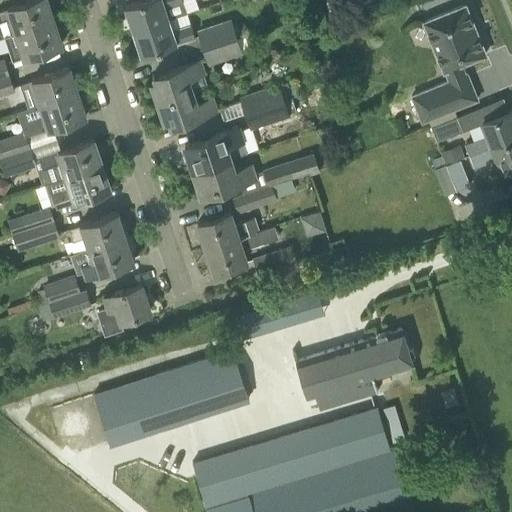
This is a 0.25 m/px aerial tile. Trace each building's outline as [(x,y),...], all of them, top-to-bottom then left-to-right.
[(13,33),(53,19),(46,0),(28,0),(0,9),(0,20),(8,18),(13,33)] [(167,18),(186,12),(181,0),(139,0),(125,5),(133,30),(167,18)] [(454,66),(485,54),(464,4),(422,20),(441,70),(442,70),(446,81),(411,95),(421,121),(455,107),(450,96),(464,90),(454,66)] [(167,18),(133,30),(141,54),(194,37),(190,24),(171,31),(167,18)] [(61,44),(53,19),(13,33),(18,47),(8,51),(11,61),(61,44)] [(204,46),(233,36),(228,20),(198,30),(204,46)] [(233,36),(204,46),(209,62),(239,52),(233,36)] [(207,85),(202,73),(198,61),(154,75),(156,81),(151,83),(157,102),(191,90),(207,85)] [(38,104),(77,91),(69,67),(19,84),(23,96),(34,92),(38,104)] [(7,74),(0,76),(0,93),(12,89),(7,74)] [(278,84),(240,97),(241,101),(245,111),(283,99),(278,84)] [(195,103),(191,90),(157,102),(163,120),(168,119),(170,125),(215,110),(211,98),(195,103)] [(30,120),(35,133),(86,116),(77,91),(38,104),(42,116),(30,120)] [(283,99),(245,111),(250,127),(288,114),(283,99)] [(483,149),(511,137),(511,111),(511,109),(481,121),(487,135),(465,145),(469,155),(483,149)] [(457,117),(431,127),(436,141),(462,131),(457,117)] [(192,170),(226,159),(222,147),(241,140),(237,128),(184,145),(192,170)] [(0,155),(28,147),(23,132),(0,139),(0,155)] [(469,155),(474,166),(496,157),(502,171),(511,166),(511,137),(483,149),(469,155)] [(64,176),(100,164),(96,151),(97,150),(93,139),(74,145),(39,156),(43,168),(60,163),(64,176)] [(28,147),(0,155),(0,162),(4,173),(34,163),(28,147)] [(320,171),(314,153),(264,169),(269,184),(307,171),(309,176),(320,171)] [(254,177),(249,164),(230,171),(226,159),(192,170),(200,195),(254,177)] [(470,186),(460,159),(446,165),(455,191),(470,186)] [(55,206),(91,195),(110,188),(106,177),(105,177),(100,164),(64,176),(44,183),(48,197),(52,196),(55,206)] [(275,198),(271,184),(232,197),(237,211),(275,198)] [(300,205),(303,214),(279,223),(286,244),(328,229),(317,199),(300,205)] [(7,219),(12,233),(51,220),(46,206),(7,219)] [(87,248),(125,236),(117,211),(68,227),(72,240),(83,236),(87,248)] [(205,247),(257,230),(253,218),(233,225),(229,212),(197,222),(205,247)] [(17,247),(56,234),(51,220),(12,233),(17,247)] [(269,226),(257,230),(205,247),(213,272),(246,261),(242,249),(273,238),(269,226)] [(125,236),(87,248),(71,254),(77,272),(82,270),(84,277),(134,260),(125,236)] [(258,273),(295,260),(290,246),(253,258),(258,273)] [(35,306),(41,304),(78,291),(73,275),(43,285),(44,288),(37,291),(38,293),(31,295),(35,306)] [(150,310),(141,283),(103,296),(107,307),(97,311),(105,333),(122,327),(119,320),(150,310)] [(78,291),(41,304),(47,318),(89,304),(84,289),(78,291)] [(224,322),(230,340),(310,316),(304,298),(224,322)] [(315,394),(319,408),(376,391),(371,377),(412,364),(411,360),(414,354),(412,348),(406,346),(401,327),(295,359),(306,397),(315,394)] [(109,444),(248,399),(231,349),(93,393),(109,444)] [(404,511),(413,509),(395,449),(248,494),(247,491),(390,447),(377,405),(203,458),(192,461),(199,485),(207,511),(404,511)]
